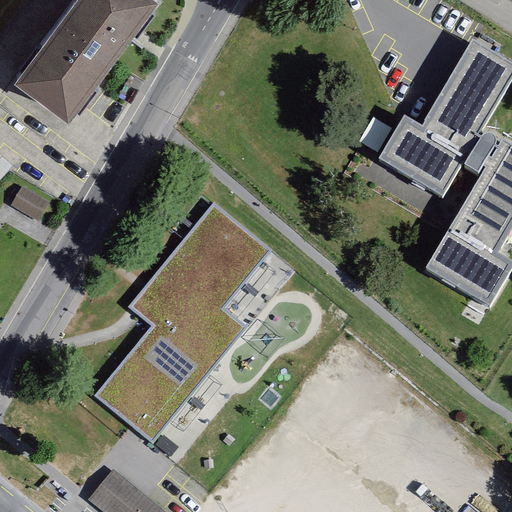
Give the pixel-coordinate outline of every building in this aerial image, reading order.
[(158,0),(75,0),(19,74),(74,116),(161,1),(158,0)] [(409,117),(383,159),(445,197),(511,88),(511,65),(477,44),(426,127),(409,117)] [(511,234),(511,147),(505,143),(430,271),(493,307),(511,274),(511,264),(499,257),(511,234)] [(0,183),(15,168),(0,154),(0,183)] [(24,187),(11,209),(42,227),(55,205),(24,187)] [(214,209),(129,306),(156,329),(95,398),(151,442),(246,327),(223,308),(270,254),(214,209)]
